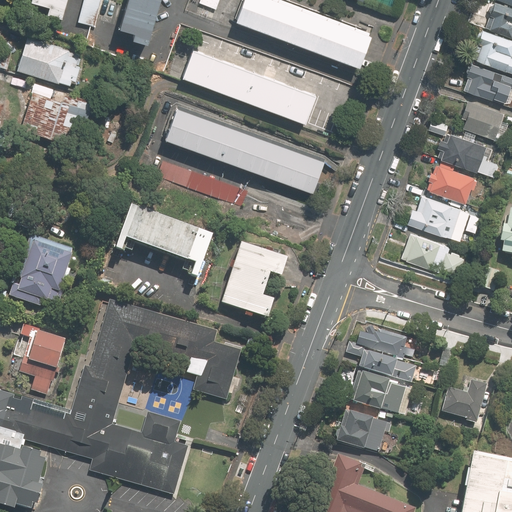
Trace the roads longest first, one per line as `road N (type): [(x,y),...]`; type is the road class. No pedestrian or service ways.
road 1 (secondary): [(339,267),(438,0)]
road 2 (secondary): [(248,511),(329,290)]
